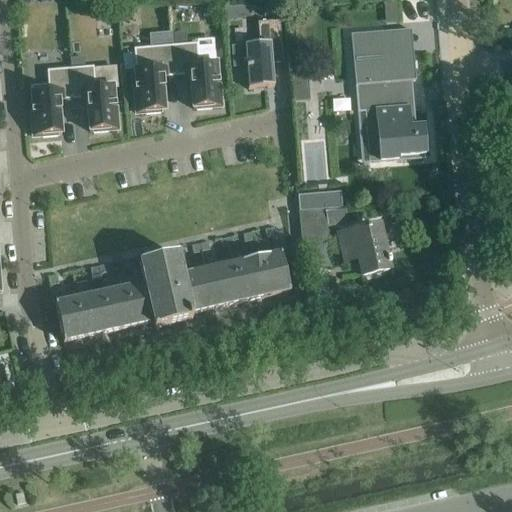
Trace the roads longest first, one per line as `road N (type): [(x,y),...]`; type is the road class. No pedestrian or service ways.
road 1 (residential): [(437,365),(395,353),(56,427)]
road 2 (residential): [(18,177),(280,122)]
road 3 (residential): [(56,427),(28,305),(18,177)]
road 4 (residential): [(485,313),(463,81)]
road 5 (tertiary): [(145,435),(327,396)]
road 6 (residential): [(18,177),(5,1)]
road 7 (tertiary): [(327,396),(499,376)]
road 8 (tertiary): [(0,468),(145,435)]
